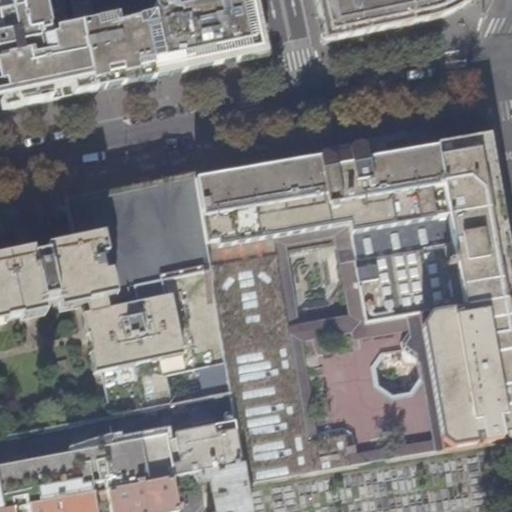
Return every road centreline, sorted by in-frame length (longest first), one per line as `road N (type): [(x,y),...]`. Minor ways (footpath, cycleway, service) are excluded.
road 1 (residential): [(0,165),(301,99)]
road 2 (residential): [(301,99),(509,65)]
